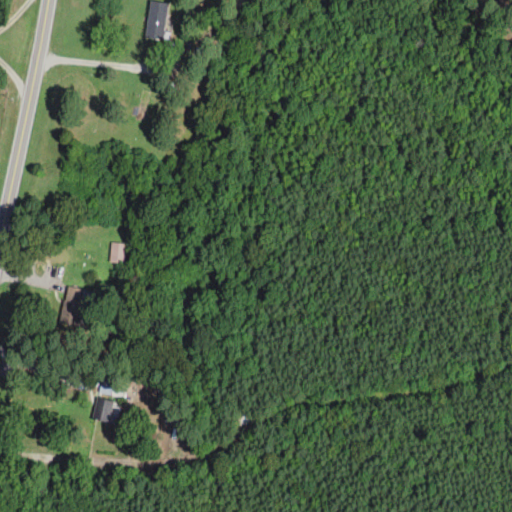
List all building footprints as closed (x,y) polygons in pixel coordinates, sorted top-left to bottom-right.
[(167,3),(149,1),(145,38),(163,40),(167,3)] [(126,242),(110,242),(109,262),(126,262),(126,242)] [(86,304),(82,304),(85,290),(67,286),(59,319),(81,324),(86,304)] [(125,395),(125,383),(100,383),(100,395),(125,395)] [(94,420),(110,422),(112,400),(96,398),(94,420)]
